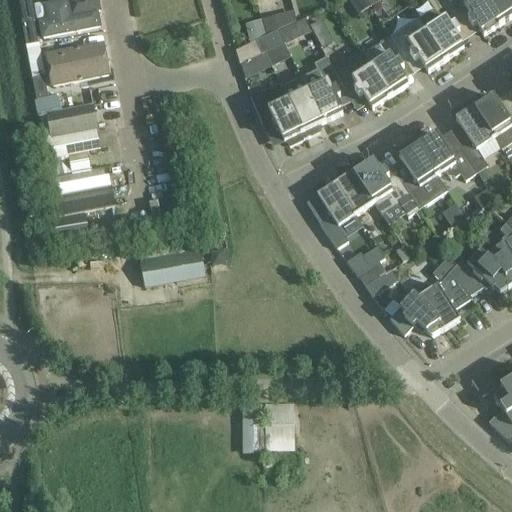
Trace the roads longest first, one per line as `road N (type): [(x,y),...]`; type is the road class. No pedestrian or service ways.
road 1 (residential): [(278,191),(388,137),(511,58)]
road 2 (residential): [(278,191),(341,293),(422,385)]
road 3 (residential): [(130,81),(225,70),(245,132),(278,191)]
road 4 (residential): [(422,385),(511,471)]
